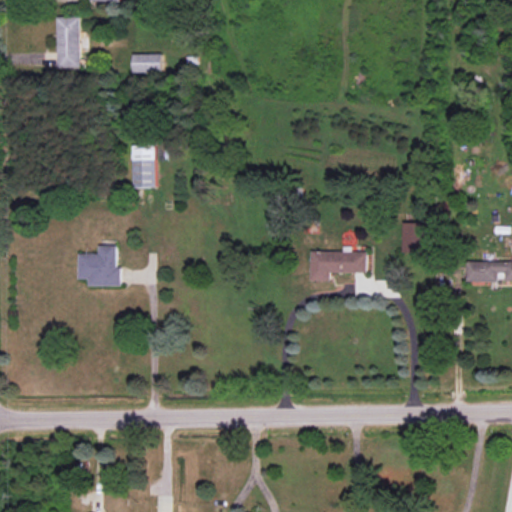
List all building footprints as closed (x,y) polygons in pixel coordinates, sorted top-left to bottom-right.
[(81,15),(58,16),(59,67),(82,67),(81,15)] [(134,72),(164,72),(163,53),(133,54),(134,72)] [(134,187),(157,187),(157,144),(134,145),(134,187)] [(427,251),(427,223),(405,222),(405,251),(427,251)] [(123,286),(123,266),(118,266),(119,245),(100,244),(100,253),(80,253),(80,279),(90,279),(90,285),(123,286)] [(312,281),(332,281),(332,272),(368,272),(369,251),(354,251),(354,246),(345,246),(345,251),(312,250),(312,281)] [(511,280),(511,260),(468,260),(468,281),(503,281),(503,280),(511,280)]
